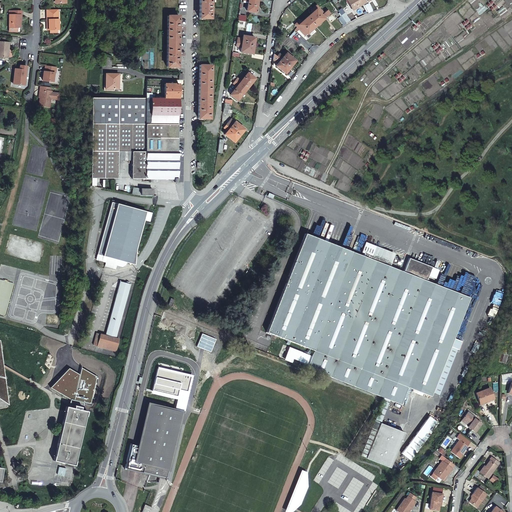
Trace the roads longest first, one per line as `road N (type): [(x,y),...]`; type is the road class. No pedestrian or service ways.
road 1 (secondary): [(109,459),(152,287),(197,210)]
road 2 (residential): [(197,210),(187,185),(190,0)]
road 3 (secondary): [(260,150),(406,13)]
road 4 (residential): [(257,132),(336,36),(399,6)]
road 5 (residential): [(257,132),(276,0)]
